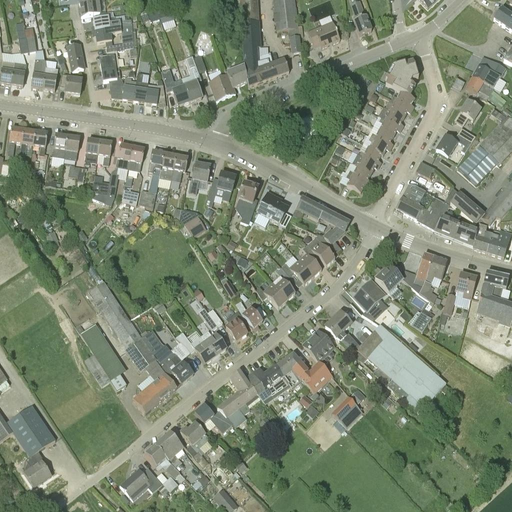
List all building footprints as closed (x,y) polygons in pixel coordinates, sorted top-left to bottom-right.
[(100,16),(98,2),(99,2),(98,0),(78,0),(81,20),(92,18),(92,17),(100,16)] [(258,26),(256,0),(239,0),(241,27),(258,26)] [(272,0),(276,34),(289,32),(297,31),(298,31),(293,0),(272,0)] [(416,0),(427,11),(438,0),(416,0)] [(359,38),(371,34),(365,19),(364,19),(359,4),(351,7),(356,22),(354,23),(359,38)] [(171,13),(169,14),(167,10),(157,13),(161,26),(174,22),(171,13)] [(511,18),(510,17),(502,11),(494,22),(511,35),(511,18)] [(150,24),(160,21),(157,13),(147,16),(150,24)] [(229,28),(239,26),(236,13),(227,15),(229,28)] [(132,28),(132,24),(131,24),(131,22),(116,25),(115,19),(113,19),(112,15),(99,18),(100,21),(93,22),(95,34),(132,28)] [(336,36),(337,35),(332,24),(307,35),(313,51),(319,49),(320,51),(339,43),(336,36)] [(28,55),(24,32),(22,25),(15,26),(16,29),(21,56),(28,55)] [(272,81),(266,65),(262,65),(262,64),(257,66),(256,51),(260,51),(258,26),(241,27),(244,68),(245,86),(246,91),(272,81)] [(106,49),(133,44),(132,34),(132,31),(132,28),(95,34),(97,46),(105,45),(106,49)] [(36,54),(33,35),(32,30),(24,32),(28,55),(36,54)] [(298,39),(297,31),(289,32),(290,40),(298,39)] [(298,39),(290,40),(289,41),(291,57),(300,56),(298,39)] [(200,41),(198,48),(207,52),(210,45),(200,41)] [(133,49),(133,44),(106,49),(108,60),(99,62),(101,73),(119,71),(117,59),(116,54),(123,53),(123,52),(129,51),(130,57),(130,59),(137,58),(136,50),(133,51),(133,49)] [(67,50),(72,75),(83,73),(79,48),(67,50)] [(511,51),(503,64),(511,68),(511,51)] [(288,75),(284,62),(272,67),(269,56),(260,58),(262,64),(262,65),(266,65),(272,81),(288,75)] [(196,85),(201,83),(193,60),(187,62),(190,71),(189,71),(192,79),(182,83),(190,105),(201,101),(196,85)] [(46,71),(44,63),(35,63),(31,91),(42,92),(46,71)] [(57,73),(55,72),(56,65),(44,63),(46,71),(42,92),(54,94),(57,73)] [(400,94),(409,99),(414,89),(412,88),(414,86),(413,82),(418,81),(414,67),(412,63),(392,69),(391,71),(393,72),(388,81),(386,80),(385,82),(387,83),(385,86),(400,95),(400,94)] [(13,74),(13,66),(2,64),(0,78),(0,86),(11,88),(13,74)] [(472,79),(492,91),(505,71),(498,68),(497,69),(491,65),(490,68),(488,67),(485,71),(478,67),(472,79)] [(14,66),(13,66),(13,74),(11,88),(23,89),(26,67),(15,66),(14,66)] [(245,86),(244,68),(226,75),(227,78),(232,91),(245,86)] [(122,87),(120,82),(119,71),(101,73),(103,85),(109,84),(109,89),(122,87)] [(190,105),(182,83),(181,82),(173,85),(169,72),(161,75),(166,90),(171,89),(178,109),(190,105)] [(145,107),(147,92),(148,86),(141,85),(142,76),(138,76),(136,85),(133,105),(145,107)] [(82,83),(67,81),(67,78),(61,78),(59,90),(65,91),(65,96),(79,98),(82,83)] [(235,98),(232,91),(227,78),(209,85),(217,105),(235,98)] [(501,97),(492,91),(472,79),(466,91),(474,95),(472,99),(484,102),(486,103),(488,101),(500,110),(506,102),(500,99),(501,97)] [(133,105),(136,85),(131,84),(131,82),(124,81),(123,89),(122,87),(109,89),(111,101),(122,102),(122,103),(133,105)] [(452,90),(459,93),(463,85),(456,82),(452,90)] [(156,108),(165,109),(162,84),(157,84),(158,93),(147,92),(145,107),(156,108)] [(414,102),(409,99),(400,94),(400,95),(397,100),(393,98),(391,102),(411,113),(413,111),(410,109),(414,102)] [(369,102),(374,105),(378,99),(372,96),(369,102)] [(410,115),(411,113),(391,102),(389,105),(393,108),(390,113),(403,121),(407,114),(410,115)] [(481,112),(475,109),(467,103),(454,124),(463,129),(468,121),(473,125),(481,112)] [(364,111),(371,115),(374,111),(366,107),(364,111)] [(379,120),(380,121),(401,132),(402,130),(399,128),(403,121),(390,113),(383,110),(378,119),(379,120)] [(493,110),(489,116),(500,123),(505,119),(493,110)] [(502,115),(511,122),(511,114),(505,110),(502,115)] [(400,134),(401,132),(380,121),(378,124),(382,126),(379,132),(393,140),(397,133),(400,134)] [(351,133),(344,129),(341,136),(347,139),(351,133)] [(23,132),(15,131),(11,131),(7,159),(12,159),(14,146),(21,147),(23,132)] [(475,139),(462,131),(457,137),(471,146),(474,141),(475,139)] [(33,148),(35,134),(23,132),(21,147),(18,163),(24,165),(26,151),(24,151),(24,147),(33,148)] [(389,147),(393,140),(379,132),(376,138),(372,136),(370,140),(390,151),(392,149),(389,147)] [(38,158),(44,159),(47,136),(35,134),(33,148),(40,149),(38,158)] [(64,162),(67,139),(55,137),(52,160),(58,161),(64,162)] [(457,137),(453,144),(445,139),(435,153),(448,161),(458,145),(464,149),(460,155),(464,157),(471,146),(457,137)] [(64,162),(76,164),(79,141),(67,139),(64,162)] [(382,159),(386,152),(389,153),(390,151),(370,140),(368,139),(363,148),(367,150),(381,158),(382,159)] [(471,146),(477,149),(480,145),(474,141),(471,146)] [(85,165),(85,168),(89,168),(90,166),(96,167),(98,158),(100,144),(88,142),(84,165),(85,165)] [(103,168),(108,169),(112,146),(100,144),(98,158),(104,159),(103,168)] [(344,150),(338,147),(334,154),(340,158),(344,150)] [(128,173),(129,164),(132,150),(120,148),(116,169),(117,171),(128,173)] [(457,172),(475,188),(497,165),(479,149),(457,172)] [(128,173),(139,175),(144,152),(132,150),(129,164),(128,173)] [(381,158),(367,150),(364,156),(360,154),(358,158),(378,169),(380,167),(377,165),(381,158)] [(159,181),(164,156),(152,154),(147,177),(152,178),(148,195),(141,193),(138,207),(153,211),(159,181)] [(171,184),(175,159),(164,156),(159,181),(171,184)] [(339,160),(333,157),(330,162),(336,166),(339,160)] [(377,171),(378,169),(358,158),(356,161),(360,163),(357,169),(370,177),(374,170),(377,171)] [(184,175),(187,161),(175,159),(171,184),(179,185),(182,175),(184,175)] [(344,174),(347,176),(368,188),(369,186),(366,184),(370,177),(357,169),(349,165),(344,174)] [(429,182),(430,181),(434,172),(420,165),(415,175),(423,179),(429,182)] [(199,183),(207,184),(210,169),(195,166),(189,196),(196,197),(199,183)] [(8,168),(2,167),(0,176),(7,177),(8,168)] [(78,180),(79,170),(70,169),(68,179),(78,180)] [(79,170),(78,180),(77,185),(83,186),(85,171),(79,170)] [(222,202),(228,204),(235,180),(221,176),(215,194),(210,193),(205,208),(211,210),(215,198),(222,200),(222,202)] [(367,190),(368,188),(347,176),(345,180),(350,182),(346,188),(360,196),(364,188),(367,190)] [(98,196),(92,201),(104,206),(106,202),(108,203),(109,200),(114,202),(118,178),(111,177),(109,186),(106,199),(100,197),(98,196)] [(449,208),(444,205),(447,198),(430,190),(433,185),(429,183),(429,182),(423,179),(417,191),(409,187),(395,212),(416,224),(416,223),(434,233),(442,220),(445,215),(449,208)] [(474,228),(480,222),(489,229),(495,222),(501,223),(511,209),(511,182),(483,217),(459,197),(449,207),(474,228)] [(92,195),(98,196),(100,197),(106,199),(109,186),(94,184),(92,195)] [(244,212),(240,224),(248,227),(255,208),(252,206),(258,191),(244,185),(237,201),(239,201),(236,208),(244,212)] [(5,189),(2,192),(7,199),(11,196),(5,189)] [(449,207),(459,197),(452,190),(445,204),(449,207)] [(138,196),(124,192),(121,203),(135,208),(138,196)] [(278,226),(287,211),(276,205),(277,201),(268,196),(257,215),(278,226)] [(334,245),(344,235),(349,226),(301,200),(295,211),(318,224),(319,222),(330,228),(325,234),(328,237),(323,241),(330,248),(334,245)] [(7,208),(1,212),(8,224),(14,220),(7,208)] [(199,218),(197,216),(181,212),(179,222),(183,228),(197,219),(199,218)] [(452,218),(445,215),(442,220),(434,233),(445,237),(450,224),(452,218)] [(184,227),(192,241),(206,233),(198,219),(184,227)] [(454,241),(459,227),(450,224),(445,237),(454,241)] [(463,245),(468,231),(459,227),(454,241),(463,245)] [(486,256),(492,237),(485,235),(487,230),(478,228),(477,234),(476,234),(473,248),(472,251),(486,256)] [(473,248),(476,234),(468,231),(463,245),(473,248)] [(503,262),(511,236),(511,233),(511,231),(500,231),(498,239),(492,237),(486,256),(503,262)] [(81,233),(76,237),(82,245),(87,241),(81,233)] [(19,238),(25,247),(31,244),(25,234),(19,238)] [(53,249),(61,245),(55,234),(47,237),(53,249)] [(323,241),(318,238),(307,248),(314,257),(315,257),(325,269),(334,261),(326,252),(330,249),(330,248),(323,241)] [(230,243),(226,249),(232,253),(236,247),(230,243)] [(340,252),(334,245),(330,248),(330,249),(330,248),(336,255),(340,252)] [(83,246),(79,249),(84,255),(88,252),(83,246)] [(220,247),(215,250),(220,257),(224,254),(220,247)] [(310,261),(314,257),(307,248),(302,252),(306,256),(297,264),(312,281),(321,273),(310,261)] [(214,254),(207,258),(211,264),(218,259),(214,254)] [(419,296),(432,260),(424,257),(413,286),(411,290),(419,296)] [(239,260),(236,266),(244,270),(247,264),(239,260)] [(441,283),(446,265),(432,260),(419,296),(424,301),(429,304),(433,307),(436,299),(427,293),(433,280),(441,283)] [(304,288),(312,281),(297,264),(289,271),(285,267),(280,271),(288,280),(293,276),(304,288)] [(388,269),(374,282),(389,297),(393,302),(401,295),(396,290),(403,283),(388,269)] [(284,284),(288,280),(280,271),(276,275),(280,279),(271,287),(286,304),(295,296),(284,284)] [(470,302),(476,280),(460,276),(455,294),(463,296),(462,301),(470,302)] [(511,307),(499,303),(502,291),(506,292),(508,280),(486,276),(476,315),(499,322),(498,325),(511,329),(511,307)] [(135,332),(104,286),(89,296),(120,342),(135,332)] [(224,289),(231,300),(236,297),(231,289),(230,290),(228,286),(224,289)] [(277,311),(286,304),(271,287),(263,294),(259,290),(255,293),(262,303),(267,299),(277,311)] [(365,313),(361,317),(372,324),(379,317),(371,309),(379,302),(383,298),(373,288),(371,290),(368,288),(354,302),(365,313)] [(193,295),(198,304),(203,300),(198,292),(193,295)] [(455,299),(447,296),(442,317),(450,319),(455,299)] [(247,315),(240,304),(235,307),(242,319),(249,328),(248,329),(252,333),(262,325),(251,312),(247,315)] [(261,310),(255,313),(260,322),(266,318),(261,310)] [(217,330),(207,316),(204,311),(199,314),(212,333),(217,330)] [(424,311),(412,330),(422,336),(433,318),(424,311)] [(207,316),(217,330),(223,326),(213,312),(207,316)] [(236,345),(247,337),(240,328),(245,324),(237,314),(226,322),(229,328),(226,331),(236,345)] [(348,329),(347,324),(339,316),(325,330),(340,344),(345,339),(342,335),(348,329)] [(164,348),(161,346),(152,333),(140,340),(142,342),(151,356),(164,348)] [(363,365),(367,361),(382,374),(378,379),(418,417),(440,393),(445,387),(446,386),(384,333),(378,339),(374,335),(359,350),(347,337),(345,339),(340,344),(363,365)] [(331,348),(318,334),(303,348),(318,365),(323,360),(326,363),(328,361),(328,362),(331,359),(330,358),(333,356),(328,351),(331,348)] [(215,359),(205,345),(201,339),(191,346),(182,335),(175,340),(185,349),(190,356),(194,353),(204,367),(215,359)] [(205,345),(215,359),(226,352),(216,338),(205,345)] [(125,353),(139,374),(144,370),(155,362),(151,356),(142,342),(125,353)] [(192,378),(181,365),(175,356),(172,356),(165,347),(164,348),(151,356),(155,362),(167,380),(172,376),(175,379),(181,387),(192,378)] [(290,373),(300,366),(293,358),(275,370),(287,385),(296,379),(290,373)] [(176,391),(167,380),(155,362),(144,370),(155,384),(132,402),(138,410),(145,417),(176,391)] [(304,386),(313,395),(315,394),(330,377),(319,366),(309,376),(300,366),(290,373),(296,379),(304,386)] [(290,390),(287,385),(275,370),(263,378),(259,372),(252,377),(265,394),(258,399),(260,402),(261,401),(262,403),(271,397),(273,401),(279,398),(275,393),(281,389),(283,391),(284,391),(286,392),(288,391),(289,391),(290,390)] [(0,394),(10,388),(0,373),(0,394)] [(260,402),(258,399),(265,394),(252,377),(244,383),(238,375),(229,382),(239,395),(233,399),(217,412),(219,414),(226,422),(227,421),(232,427),(234,430),(245,422),(242,418),(246,416),(249,413),(248,411),(260,402)] [(127,388),(120,378),(110,385),(117,395),(127,388)] [(369,394),(378,403),(384,396),(387,393),(378,385),(369,394)] [(445,387),(440,393),(445,397),(450,392),(445,387)] [(356,405),(362,399),(356,394),(350,400),(356,405)] [(310,400),(314,404),(319,399),(315,395),(310,400)] [(311,404),(308,401),(302,407),(306,411),(311,404)] [(338,425),(355,408),(348,402),(332,418),(338,425)] [(219,414),(213,419),(204,407),(194,416),(204,427),(210,422),(215,428),(222,436),(232,427),(227,421),(226,422),(219,414)] [(13,436),(29,460),(35,456),(36,457),(55,444),(31,408),(5,425),(12,436),(13,436)] [(346,432),(362,415),(355,408),(338,425),(346,432)] [(308,415),(315,420),(319,414),(313,409),(308,415)] [(265,420),(259,427),(264,432),(265,430),(270,426),(270,425),(265,420)] [(209,442),(195,426),(188,432),(186,430),(180,435),(197,455),(192,459),(202,471),(208,466),(201,458),(203,456),(199,451),(209,442)] [(274,430),(270,426),(265,430),(270,435),(274,430)] [(175,459),(183,452),(170,436),(154,449),(175,471),(181,466),(175,459)] [(185,481),(175,471),(154,449),(144,458),(151,465),(155,471),(156,470),(159,474),(163,470),(174,482),(175,480),(180,485),(185,481)] [(36,457),(35,456),(29,460),(25,463),(25,464),(26,463),(31,472),(24,476),(23,474),(22,474),(33,491),(51,479),(41,465),(44,464),(38,455),(36,457)] [(234,469),(241,477),(247,472),(241,464),(234,469)] [(151,473),(145,479),(139,472),(119,489),(132,503),(142,494),(139,491),(143,487),(152,497),(159,491),(163,487),(162,486),(151,473)] [(197,483),(202,489),(209,483),(204,477),(197,483)] [(163,487),(169,495),(178,488),(171,479),(162,486),(163,487)] [(163,487),(159,491),(165,499),(169,495),(163,487)] [(236,511),(238,510),(223,492),(211,504),(217,511),(236,511)]
